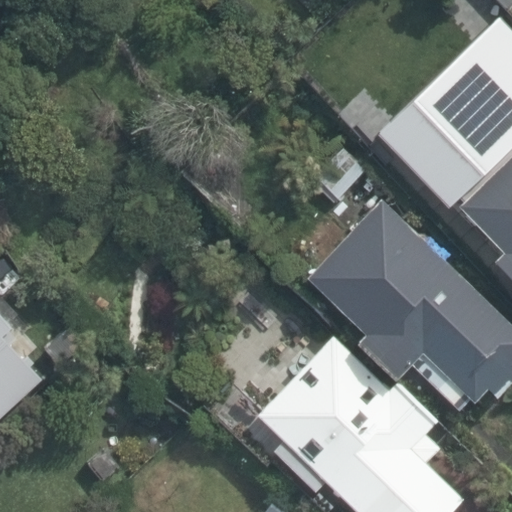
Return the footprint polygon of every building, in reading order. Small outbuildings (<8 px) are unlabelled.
[(511,156),(482,128),(439,173),(511,249),(503,258),(511,267),(511,156)] [(511,324),(384,200),(312,273),(409,371),(426,353),(483,407),(511,377),(511,324)] [(0,329),(0,418),(44,377),(0,329)] [(337,337),(262,413),(367,511),(451,511),(467,496),(431,462),(444,443),(429,430),(435,418),(337,337)] [(294,511),(277,498),(266,511),(294,511)]
